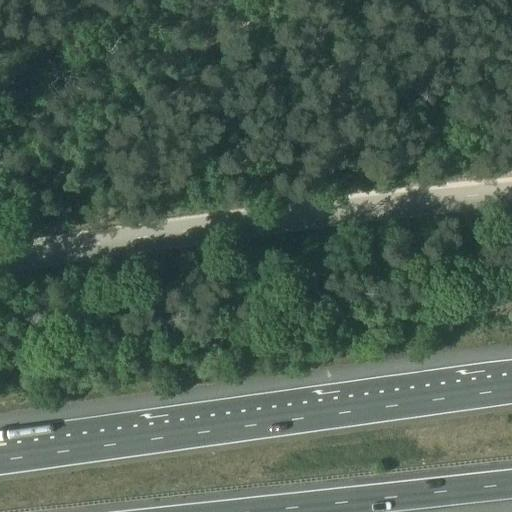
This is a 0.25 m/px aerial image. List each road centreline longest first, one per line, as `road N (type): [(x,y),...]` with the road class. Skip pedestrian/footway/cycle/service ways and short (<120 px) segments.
road 1 (motorway): [(511,388),(10,458)]
road 2 (motorway): [(268,511),(511,485)]
